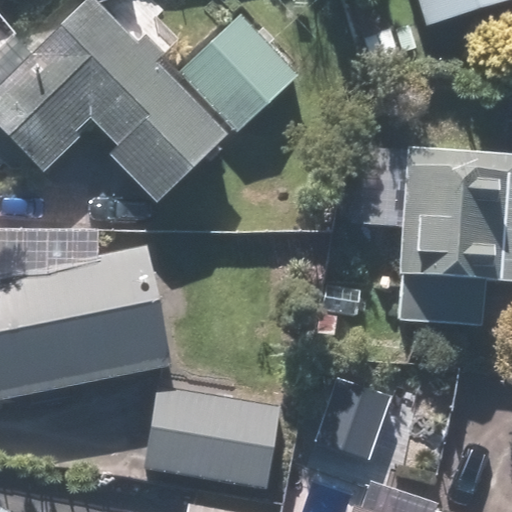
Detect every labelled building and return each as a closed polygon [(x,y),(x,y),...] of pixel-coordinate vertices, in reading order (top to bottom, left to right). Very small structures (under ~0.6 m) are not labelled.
[(511,0),(404,0),(414,37),(511,10),(511,0)] [(214,143),(149,73),(161,62),(107,5),(0,105),(0,145),(32,179),(86,129),(110,155),(101,164),(144,210),(214,143)] [(292,80),(234,19),(175,74),(233,136),(292,80)] [(511,157),(398,154),(392,328),(475,331),(476,283),(511,283),(511,157)] [(0,404),(156,373),(132,255),(0,281),(0,404)] [(275,406),(145,393),(136,486),(266,499),(275,406)] [(430,511),(359,486),(349,511),(430,511)]
